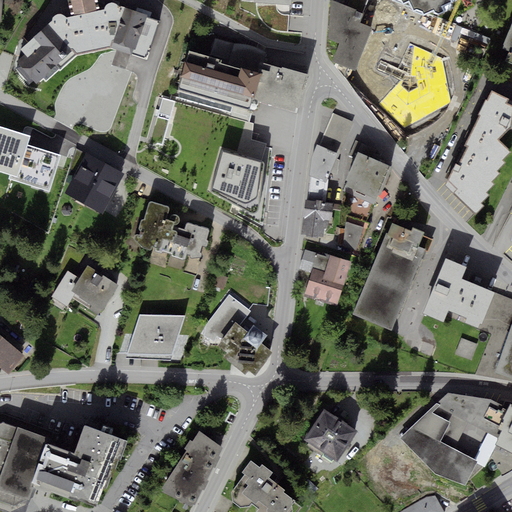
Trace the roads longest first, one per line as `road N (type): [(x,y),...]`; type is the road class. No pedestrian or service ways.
road 1 (residential): [(288,265),(242,229),(0,95)]
road 2 (residential): [(511,279),(456,228),(322,72)]
road 3 (residential): [(271,382),(98,376),(0,384)]
road 4 (residential): [(511,393),(431,383),(271,382)]
road 5 (residential): [(322,72),(307,114),(288,265)]
road 6 (residential): [(271,382),(200,511)]
road 7 (unknown): [(152,68),(101,64),(62,130)]
